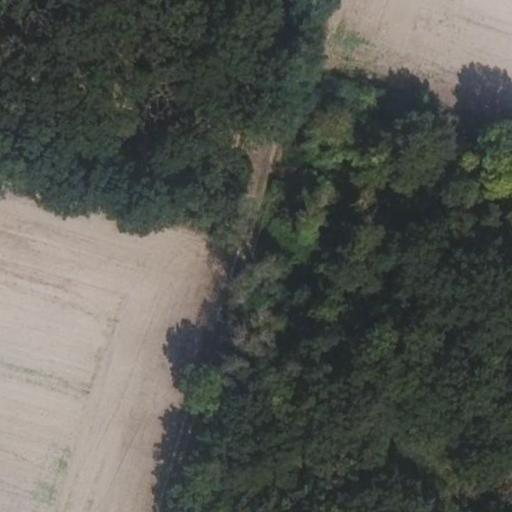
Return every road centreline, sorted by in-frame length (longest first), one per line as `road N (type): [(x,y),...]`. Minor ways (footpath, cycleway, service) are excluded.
road 1 (track): [(168,511),(325,0)]
road 2 (track): [(282,149),(511,214)]
